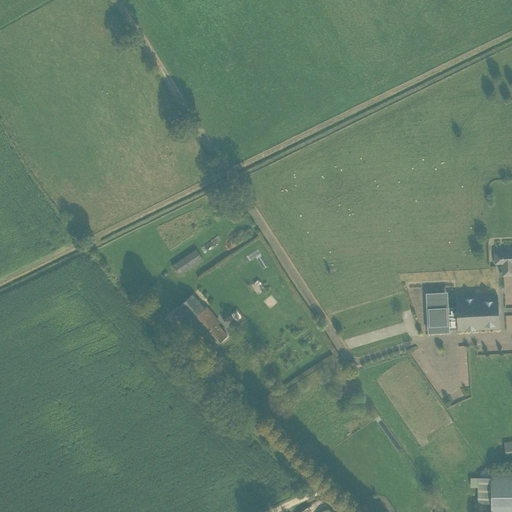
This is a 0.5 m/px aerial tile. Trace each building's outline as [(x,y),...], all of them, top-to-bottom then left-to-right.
[(172,266),(178,276),(202,259),(196,249),(172,266)] [(503,257),(494,257),(495,264),(511,262),(511,251),(511,252),(511,254),(502,255),(503,257)] [(178,306),(174,309),(182,318),(185,315),(214,346),(221,340),(227,335),(217,324),(192,294),(178,306)] [(446,299),(427,300),(429,332),(448,331),(448,330),(457,330),(457,331),(499,329),(498,297),(455,299),(456,307),(447,308),(446,299)] [(511,511),(511,473),(490,474),(490,478),(490,504),(490,511),(511,511)] [(490,504),(490,478),(477,478),(470,478),(470,487),(477,487),(477,504),(490,504)]
